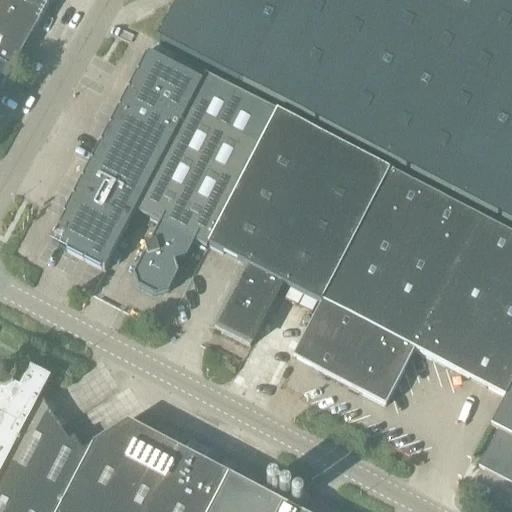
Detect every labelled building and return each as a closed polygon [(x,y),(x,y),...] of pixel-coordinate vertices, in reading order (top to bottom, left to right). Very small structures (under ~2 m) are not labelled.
[(0,0),(0,63),(11,70),(51,0),(0,0)] [(287,0),(179,0),(156,42),(241,86),(261,48),(262,49),(287,0)] [(261,48),(241,86),(511,227),(511,0),(287,0),(262,49),(261,48)] [(104,273),(134,213),(201,84),(148,57),(50,245),(104,273)] [(0,90),(11,70),(0,63),(0,90)] [(143,257),(133,276),(137,290),(155,299),(168,295),(178,276),(174,264),(186,260),(194,244),(206,251),(207,248),(276,114),(205,77),(201,84),(134,213),(159,226),(151,242),(152,246),(143,248),(146,256),(143,257)] [(389,173),(276,114),(207,248),(246,268),(214,330),(249,348),(281,286),(320,306),(389,173)] [(504,400),(511,384),(511,237),(389,173),(320,306),(292,360),(385,408),(414,352),(504,400)] [(0,511),(214,511),(232,479),(228,477),(213,469),(156,440),(127,424),(82,453),(74,440),(68,443),(60,429),(42,402),(41,400),(49,384),(26,372),(18,388),(14,386),(15,386),(15,385),(15,384),(15,383),(16,383),(16,382),(16,381),(16,380),(16,379),(16,378),(16,377),(16,376),(16,375),(15,375),(15,374),(15,373),(14,372),(14,371),(13,371),(13,370),(12,370),(12,369),(11,369),(11,368),(10,368),(10,367),(9,367),(8,367),(8,366),(7,366),(6,366),(5,365),(4,365),(3,365),(2,365),(1,365),(0,365),(0,511)] [(511,384),(504,400),(490,427),(497,431),(478,467),(511,485),(511,384)] [(294,511),(232,479),(214,511),(294,511)]
